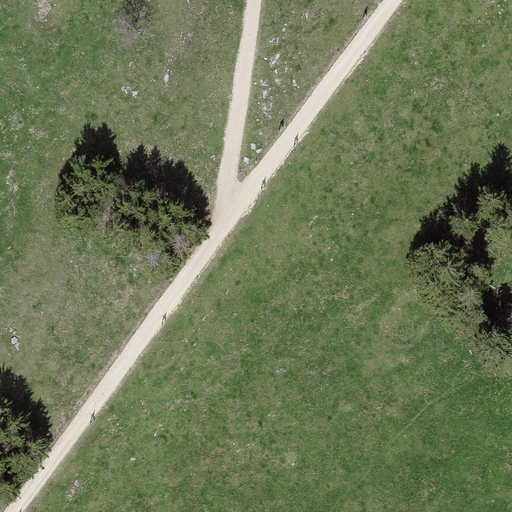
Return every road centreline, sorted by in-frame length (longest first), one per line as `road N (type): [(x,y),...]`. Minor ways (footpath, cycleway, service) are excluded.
road 1 (track): [(221,234),(11,511)]
road 2 (track): [(391,0),(221,234)]
road 3 (track): [(252,0),(221,234)]
